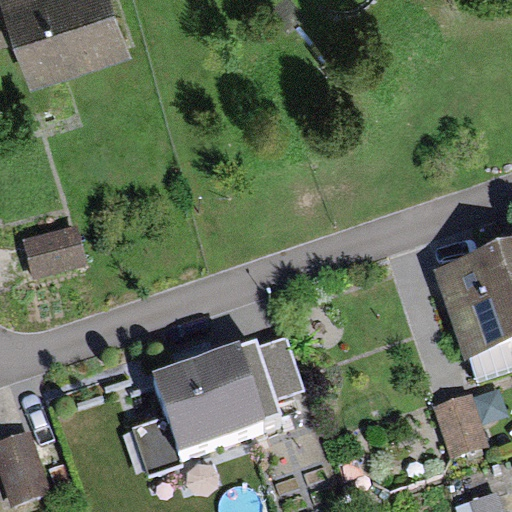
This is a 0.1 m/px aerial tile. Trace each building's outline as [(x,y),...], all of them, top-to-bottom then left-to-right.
[(130,56),(110,0),(1,0),(2,1),(0,1),(0,50),(14,46),(30,92),(130,56)] [(33,281),(85,267),(75,229),(23,242),(33,281)] [(511,241),(435,267),(466,360),(511,345),(511,241)] [(263,361),(258,348),(157,383),(169,417),(184,461),(286,425),(281,411),(307,402),(290,352),(263,361)] [(433,408),(451,457),(488,444),(471,395),(433,408)] [(184,461),(169,417),(134,428),(149,473),(184,461)] [(0,438),(0,474),(11,507),(55,491),(32,427),(0,438)] [(457,511),(505,511),(498,492),(456,509),(457,511)]
